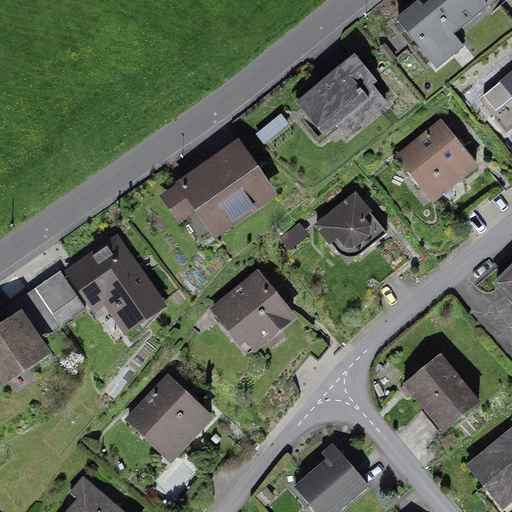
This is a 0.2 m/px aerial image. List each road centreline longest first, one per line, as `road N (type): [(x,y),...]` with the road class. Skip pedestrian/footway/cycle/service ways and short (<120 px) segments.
road 1 (residential): [(0,260),(355,0)]
road 2 (residential): [(334,386),(511,223)]
road 3 (residential): [(445,511),(334,386)]
road 4 (residential): [(226,511),(334,386)]
